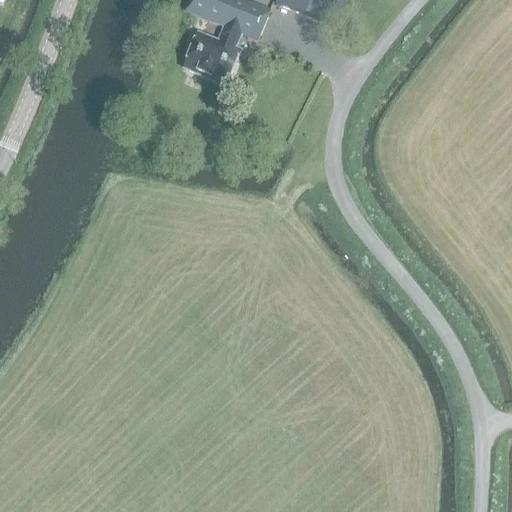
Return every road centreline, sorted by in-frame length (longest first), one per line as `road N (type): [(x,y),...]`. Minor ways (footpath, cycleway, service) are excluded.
road 1 (unclassified): [(479,511),(480,416),(468,382),(433,317),(346,208),(330,166),(335,120),(351,84),(419,0)]
road 2 (tertiary): [(1,167),(64,0)]
